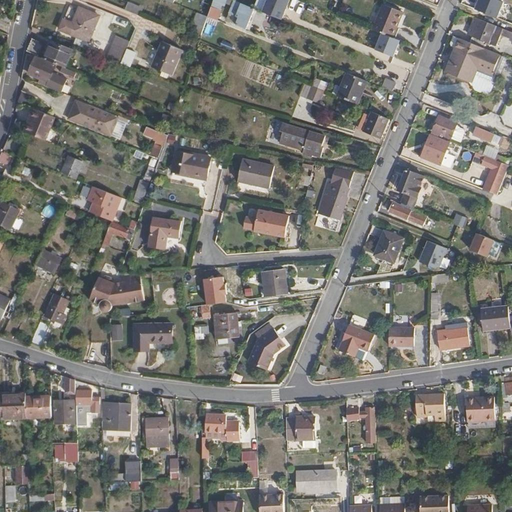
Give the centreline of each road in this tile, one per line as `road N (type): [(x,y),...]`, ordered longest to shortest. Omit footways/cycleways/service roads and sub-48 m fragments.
road 1 (residential): [(454,0),(294,395)]
road 2 (tertiary): [(0,346),(132,387),(294,395)]
road 3 (tertiary): [(511,363),(294,395)]
road 4 (tertiary): [(0,129),(29,0)]
